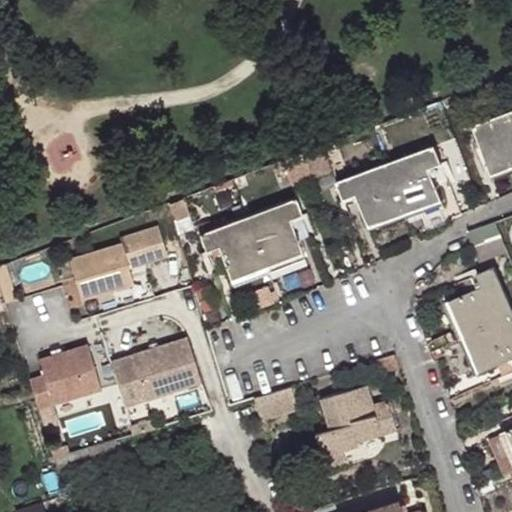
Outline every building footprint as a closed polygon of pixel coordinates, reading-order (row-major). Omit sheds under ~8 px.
[(511,168),(511,111),(474,125),(492,176),(511,168)] [(330,164),(322,146),(287,159),(295,178),(330,164)] [(442,166),(436,147),(337,182),(345,202),(358,197),(371,229),(407,215),(411,222),(446,209),(432,170),(442,166)] [(185,197),(169,203),(174,223),(192,218),(185,197)] [(304,217),(298,199),(201,233),(207,252),(219,248),(231,280),(303,254),(291,221),(304,217)] [(503,238),(497,224),(469,233),(475,247),(503,238)] [(171,257),(163,228),(123,241),(124,244),(71,262),(83,302),(137,286),(132,268),(171,257)] [(508,249),(503,238),(475,247),(480,262),(508,249)] [(7,263),(0,266),(0,291),(3,304),(15,300),(7,263)] [(511,302),(496,267),(480,274),(485,286),(453,300),(483,372),(511,359),(511,302)] [(184,336),(104,358),(118,410),(199,388),(184,336)] [(83,337),(17,358),(33,413),(100,393),(83,337)] [(396,355),(377,361),(383,376),(401,372),(396,355)] [(382,428),(384,437),(399,432),(389,400),(373,404),(367,386),(321,399),(330,428),(316,433),(323,456),(344,451),(357,446),(355,436),(382,428)] [(292,387),(255,398),(264,421),(299,411),(292,387)] [(357,446),(384,437),(382,428),(355,436),(357,446)] [(511,430),(496,437),(510,472),(511,471),(511,430)] [(347,463),(344,451),(323,456),(327,470),(347,463)] [(418,497),(372,511),(421,511),(423,511),(418,497)]
